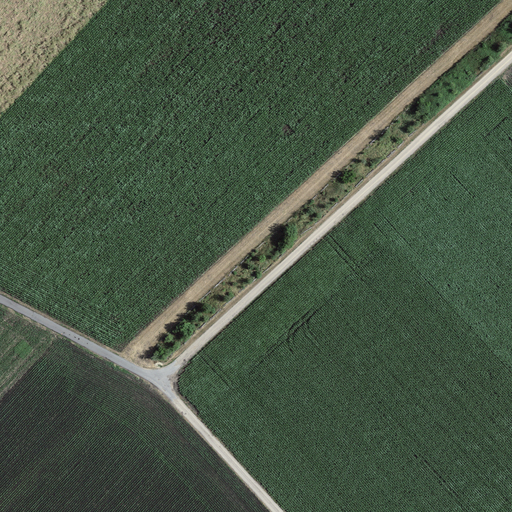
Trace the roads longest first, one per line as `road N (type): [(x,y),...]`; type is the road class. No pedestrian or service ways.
road 1 (track): [(511,56),(158,380)]
road 2 (track): [(158,380),(0,297)]
road 3 (track): [(158,380),(277,511)]
